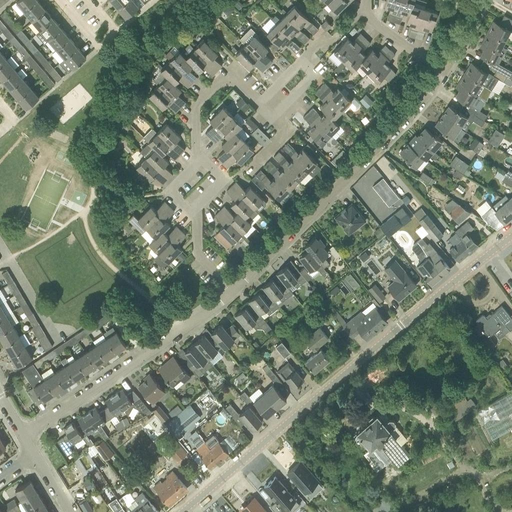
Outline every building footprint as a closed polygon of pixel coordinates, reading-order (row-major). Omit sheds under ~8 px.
[(38,0),(37,0),(18,0),(16,2),(25,11),(38,0)] [(33,21),(46,10),(38,0),(25,11),(33,21)] [(126,17),(139,6),(133,0),(126,0),(118,8),(126,17)] [(349,0),(330,0),(328,3),(333,8),(330,11),(334,15),(349,0)] [(386,0),(384,6),(390,7),(387,19),(393,21),(400,0),(386,0)] [(400,0),(393,21),(400,24),(404,12),(409,13),(413,0),(400,0)] [(426,2),(420,0),(413,0),(409,13),(406,22),(412,24),(408,36),(415,38),(425,8),(426,2)] [(310,5),(306,1),(301,5),(306,10),(310,5)] [(295,5),(287,13),(283,9),(281,10),(285,14),(299,28),(303,24),(306,27),(314,34),(319,29),(312,22),(295,5)] [(422,40),(426,28),(431,30),(437,12),(425,8),(415,38),(422,40)] [(54,19),(46,10),(33,21),(41,30),(54,19)] [(14,20),(6,11),(1,15),(9,25),(14,20)] [(285,14),(280,20),(276,15),(272,19),(276,23),(290,37),(294,33),(297,36),(305,43),(310,38),(302,31),(299,28),(285,14)] [(180,20),(187,28),(193,22),(186,15),(180,20)] [(511,27),(511,19),(504,15),(499,25),(494,21),(488,32),(505,41),(510,43),(511,39),(511,32),(510,31),(511,27)] [(62,29),(54,19),(41,30),(41,31),(36,35),(44,44),(49,40),(62,29)] [(17,34),(22,30),(14,20),(9,25),(17,34)] [(326,30),(331,25),(326,20),(321,25),(326,30)] [(263,29),(267,33),(281,46),(285,42),(288,46),(296,52),(300,47),(290,37),(276,23),(269,31),(265,26),(263,29)] [(14,36),(6,27),(1,31),(10,40),(14,36)] [(57,49),(70,38),(62,29),(49,40),(57,49)] [(17,34),(25,44),(30,40),(22,30),(17,34)] [(168,31),(164,35),(168,40),(172,36),(168,31)] [(504,53),(505,53),(508,48),(507,46),(503,44),(505,41),(488,32),(483,43),(486,45),(486,44),(504,53)] [(347,37),(334,51),(338,55),(343,60),(366,38),(361,33),(352,42),(347,37)] [(254,35),(247,42),(243,38),(241,40),(245,44),(268,66),(272,61),(264,53),(268,48),(254,35)] [(18,50),(22,46),(14,36),(10,40),(18,50)] [(78,47),(70,38),(57,49),(65,58),(78,47)] [(343,60),(344,60),(353,69),(359,63),(366,56),(366,55),(362,51),(371,43),(366,38),(343,60)] [(162,43),(158,39),(157,40),(153,44),(158,48),(162,43)] [(217,52),(204,39),(196,46),(192,42),(191,44),(195,48),(217,70),(222,65),(213,56),(217,52)] [(30,40),(25,44),(33,53),(38,49),(30,40)] [(277,50),(280,46),(275,41),(271,45),(277,50)] [(203,66),(212,75),(217,70),(195,48),(191,44),(190,43),(181,52),(199,71),(203,66)] [(232,49),(236,53),(249,67),(254,62),(263,71),(268,66),(245,44),(238,51),(234,47),(232,49)] [(359,63),(368,72),(390,49),(385,44),(376,53),(372,49),(366,55),(366,56),(359,63)] [(511,78),(511,70),(499,64),(504,53),(486,44),(486,45),(481,55),(494,62),(491,67),(496,70),(506,76),(507,76),(511,78)] [(26,59),(31,55),(22,46),(18,50),(26,59)] [(65,58),(73,68),(86,57),(78,47),(65,58)] [(41,62),(46,58),(38,49),(33,53),(41,62)] [(390,68),(391,68),(386,63),(395,54),(390,49),(368,72),(377,81),(383,76),(388,81),(396,74),(390,68)] [(193,82),(197,77),(189,68),(193,64),(199,71),(181,52),(179,51),(175,55),(170,50),(165,55),(170,60),(193,82)] [(34,69),(39,65),(31,55),(26,59),(34,69)] [(54,68),(46,58),(41,62),(49,72),(54,68)] [(0,77),(2,80),(15,69),(7,59),(0,65),(0,77)] [(188,87),(193,82),(170,60),(163,67),(159,63),(157,65),(161,69),(175,82),(179,78),(188,87)] [(487,73),(472,63),(465,73),(489,88),(491,89),(498,79),(503,81),(506,76),(496,70),(493,75),(488,72),(487,73)] [(39,65),(34,69),(42,78),(47,74),(39,65)] [(57,82),(62,77),(54,68),(49,72),(57,82)] [(23,78),(27,74),(23,70),(19,74),(15,69),(2,80),(10,89),(23,78)] [(158,85),(181,107),(186,102),(177,93),(181,89),(175,82),(161,69),(154,81),(159,84),(158,85)] [(459,83),(462,85),(475,93),(479,95),(487,100),(489,88),(465,73),(459,83)] [(50,88),(55,84),(47,74),(42,78),(50,88)] [(18,99),(31,87),(23,78),(10,89),(18,99)] [(342,109),(343,109),(348,104),(354,110),(355,110),(358,109),(359,108),(360,105),(360,103),(354,97),(352,100),(338,87),(334,91),(325,82),(320,87),(342,109)] [(167,103),(176,112),(181,107),(158,85),(149,94),(163,107),(167,103)] [(462,85),(456,95),(472,105),(479,95),(475,93),(462,85)] [(26,108),(39,97),(31,87),(18,99),(26,108)] [(346,113),(343,109),(342,109),(320,87),(315,92),(324,101),(319,106),(326,112),(333,119),(341,111),(344,115),(346,113)] [(366,94),(360,100),(367,108),(374,101),(366,94)] [(143,107),(148,101),(143,96),(137,102),(143,107)] [(240,108),(246,102),(242,98),(236,103),(240,108)] [(246,102),(240,108),(245,112),(250,107),(246,102)] [(460,127),(466,131),(473,120),(457,109),(456,110),(449,105),(442,115),(460,127)] [(205,133),(210,138),(233,116),(223,106),(210,120),(214,124),(205,133)] [(331,135),(340,125),(333,119),(326,112),(322,116),(313,107),(308,112),(331,135)] [(487,115),(477,109),(474,114),(484,120),(487,115)] [(308,130),(321,144),(329,136),(335,142),(336,141),(331,135),(308,112),(303,117),(312,126),(308,130)] [(474,114),(471,118),(484,127),(487,122),(484,120),(474,114)] [(442,115),(435,125),(443,130),(442,131),(453,138),(460,127),(442,115)] [(233,116),(210,138),(215,143),(224,134),(228,138),(235,131),(236,131),(242,125),(233,116)] [(180,136),(167,123),(158,132),(180,155),(185,150),(176,141),(180,136)] [(271,138),(258,126),(253,132),(265,144),(271,138)] [(433,133),(432,133),(425,127),(418,136),(416,134),(415,134),(434,151),(442,142),(445,145),(447,143),(443,140),(442,141),(433,133)] [(158,132),(157,133),(153,128),(144,137),(149,142),(162,155),(166,151),(175,159),(180,155),(158,132)] [(495,128),(489,142),(499,146),(505,132),(495,128)] [(217,158),(222,163),(244,140),(236,131),(235,131),(228,138),(222,144),(226,149),(217,158)] [(434,151),(415,134),(408,143),(424,158),(426,160),(430,155),(435,159),(439,154),(434,151)] [(247,142),(244,140),(222,163),(227,167),(236,159),(240,163),(254,149),(247,142)] [(484,144),(479,141),(473,149),(478,153),(484,144)] [(483,156),(486,151),(490,151),(492,148),(492,144),(486,141),(484,144),(483,146),(478,153),(483,156)] [(145,157),(168,179),(173,174),(164,165),(168,161),(162,155),(149,142),(140,151),(145,157)] [(424,158),(408,143),(400,152),(407,158),(406,159),(415,168),(424,158)] [(309,154),(313,149),(307,144),(303,148),(309,154)] [(351,154),(356,149),(352,146),(347,150),(351,154)] [(291,155),(293,158),(294,158),(307,171),(316,162),(309,154),(303,148),(299,153),(296,149),(291,155)] [(298,180),(303,185),(313,176),(307,171),(294,158),(293,158),(289,162),(279,151),(274,157),(284,167),(285,167),(298,180)] [(458,171),(465,161),(456,155),(450,164),(457,169),(456,169),(458,171)] [(136,166),(142,172),(138,176),(145,183),(149,179),(150,180),(154,175),(163,184),(168,179),(145,157),(136,166)] [(458,171),(456,169),(453,174),(460,179),(463,174),(467,168),(469,165),(465,161),(458,171)] [(272,173),(272,172),(275,176),(289,189),(298,180),(285,167),(284,167),(280,171),(277,168),(272,173)] [(511,171),(509,170),(507,172),(502,169),(501,172),(506,175),(505,175),(511,179),(511,171)] [(432,184),(435,180),(423,172),(420,177),(432,184)] [(262,189),(266,185),(263,182),(256,175),(251,179),(262,189)] [(502,181),(511,186),(511,179),(505,175),(502,181)] [(271,180),(268,177),(263,182),(266,185),(280,199),(287,191),(289,189),(275,176),(271,180)] [(245,190),(236,181),(231,186),(258,212),(266,204),(266,202),(250,185),(245,190)] [(456,188),(462,193),(466,189),(459,184),(456,188)] [(261,215),(258,212),(231,186),(227,191),(235,200),(231,204),(237,211),(238,210),(249,221),(252,224),(261,215)] [(511,210),(511,197),(509,200),(505,195),(502,198),(511,210)] [(401,199),(406,205),(410,201),(406,196),(401,199)] [(497,230),(511,216),(511,210),(502,198),(491,207),(480,216),(485,221),(497,230)] [(151,206),(138,219),(134,214),(129,220),(142,234),(148,229),(147,228),(169,206),(164,201),(156,210),(151,206)] [(459,223),(471,213),(459,203),(458,204),(455,201),(447,209),(459,223)] [(352,203),(345,208),(335,217),(349,234),(366,220),(352,203)] [(148,229),(156,237),(163,230),(164,231),(170,224),(165,220),(174,211),(169,206),(147,228),(148,229)] [(225,206),(220,211),(246,237),(256,228),(252,224),(249,221),(238,210),(237,211),(233,215),(225,206)] [(399,219),(404,225),(412,219),(402,207),(395,214),(399,219)] [(219,229),(220,230),(214,235),(224,245),(230,239),(233,242),(240,235),(245,239),(246,237),(220,211),(215,216),(224,224),(219,229)] [(397,229),(403,225),(404,226),(404,225),(399,219),(395,214),(380,225),(389,236),(397,229)] [(419,220),(436,240),(444,234),(427,214),(419,220)] [(468,221),(461,226),(462,227),(455,232),(459,236),(462,239),(467,245),(462,249),(467,254),(478,246),(467,233),(474,228),(468,221)] [(159,253),(181,231),(176,226),(167,235),(164,231),(163,230),(156,237),(151,242),(149,244),(152,246),(159,253)] [(381,226),(374,232),(379,238),(386,233),(381,226)] [(186,235),(181,231),(159,253),(153,259),(162,268),(182,249),(177,244),(186,235)] [(459,261),(467,254),(462,249),(467,245),(462,239),(459,236),(451,242),(454,246),(450,250),(459,261)] [(307,247),(324,268),(329,263),(324,256),(328,253),(323,246),(325,245),(319,238),(318,239),(316,237),(306,245),(307,247)] [(439,278),(450,269),(429,243),(428,244),(422,238),(417,242),(427,254),(435,263),(434,264),(438,270),(434,273),(439,278)] [(416,266),(431,285),(439,278),(434,273),(438,270),(434,264),(435,263),(427,254),(417,242),(413,246),(412,249),(422,261),(416,266)] [(341,254),(333,245),(329,248),(336,258),(341,254)] [(316,266),(323,275),(327,272),(324,268),(307,247),(305,249),(307,251),(299,257),(310,270),(316,266)] [(177,257),(182,261),(186,257),(182,253),(177,257)] [(236,266),(241,262),(236,257),(231,261),(236,266)] [(300,271),(297,268),(291,260),(286,263),(287,265),(277,273),(287,287),(288,286),(293,282),(297,288),(307,280),(300,271)] [(400,299),(417,285),(405,272),(395,260),(385,269),(395,281),(388,286),(400,299)] [(307,280),(312,277),(304,267),(300,271),(307,280)] [(7,270),(2,273),(8,284),(14,281),(7,270)] [(269,279),(270,280),(263,287),(269,295),(273,300),(274,300),(279,307),(284,302),(283,301),(293,293),(288,286),(287,287),(277,273),(269,279)] [(360,285),(350,273),(345,277),(355,289),(360,285)] [(8,284),(15,295),(20,292),(14,281),(8,284)] [(386,297),(375,284),(369,289),(380,302),(386,297)] [(20,292),(15,295),(21,306),(27,302),(20,292)] [(264,319),(269,315),(279,307),(274,300),(273,300),(269,295),(264,299),(259,292),(249,300),(256,309),(259,314),(260,313),(264,319)] [(378,308),(381,305),(375,297),(371,300),(378,308)] [(27,302),(21,306),(18,308),(21,313),(24,311),(27,316),(33,313),(27,302)] [(266,332),(271,328),(264,319),(260,313),(259,314),(256,309),(251,313),(246,306),(235,315),(246,328),(252,324),(256,329),(257,328),(263,328),(266,332)] [(511,318),(502,306),(491,314),(490,312),(486,316),(484,315),(482,314),(476,319),(476,321),(478,323),(473,327),(480,336),(485,332),(489,337),(504,323),(510,330),(511,328),(511,318)] [(347,324),(344,326),(343,327),(352,338),(360,331),(367,339),(387,322),(376,309),(366,318),(361,312),(347,324)] [(13,311),(6,315),(6,314),(0,318),(0,332),(13,325),(12,325),(19,321),(13,311)] [(344,326),(347,324),(336,311),(334,313),(344,326)] [(34,327),(39,323),(33,313),(27,316),(34,327)] [(99,327),(109,320),(106,315),(95,322),(99,327)] [(95,322),(85,329),(88,334),(99,327),(95,322)] [(46,335),(39,323),(34,327),(32,328),(38,339),(46,335)] [(224,348),(241,333),(233,324),(226,330),(222,324),(211,333),(214,336),(223,346),(222,346),(224,348)] [(0,337),(4,344),(19,336),(13,325),(0,332),(0,337)] [(329,359),(319,347),(329,338),(320,328),(305,340),(316,353),(306,361),(314,371),(329,359)] [(88,334),(85,329),(75,335),(78,341),(88,334)] [(116,352),(126,345),(117,331),(106,338),(116,352)] [(195,343),(208,358),(222,346),(223,346),(214,336),(210,340),(205,334),(195,343)] [(53,346),(46,335),(38,339),(45,351),(53,346)] [(75,335),(65,342),(68,348),(78,341),(75,335)] [(25,346),(19,336),(4,344),(11,355),(25,346)] [(96,345),(105,359),(116,352),(106,338),(96,345)] [(65,342),(54,349),(57,355),(68,348),(65,342)] [(285,357),(291,352),(282,342),(276,347),(285,357)] [(190,357),(185,361),(187,363),(186,363),(190,368),(191,368),(199,377),(213,364),(208,358),(195,343),(185,351),(190,357)] [(86,352),(95,366),(105,359),(96,345),(86,352)] [(11,355),(17,366),(32,357),(25,346),(11,355)] [(54,349),(43,356),(47,362),(57,355),(54,349)] [(76,359),(85,373),(95,366),(86,352),(76,359)] [(33,363),(37,368),(47,362),(43,356),(33,363)] [(76,359),(69,363),(66,357),(61,360),(65,366),(74,380),(85,373),(76,359)] [(191,376),(174,357),(159,370),(172,384),(180,377),(184,382),(191,376)] [(502,371),(508,366),(503,359),(497,363),(502,371)] [(304,380),(295,370),(289,362),(277,372),(284,380),(286,379),(294,388),(304,380)] [(41,375),(37,368),(33,363),(31,365),(23,370),(34,387),(27,391),(36,404),(43,400),(43,401),(54,394),(41,375)] [(278,378),(270,368),(267,364),(263,368),(266,372),(274,381),(278,378)] [(64,387),(74,380),(65,366),(54,373),(64,387)] [(41,375),(54,394),(64,387),(54,373),(51,368),(41,375)] [(235,376),(240,383),(247,377),(241,370),(235,376)] [(146,379),(139,386),(153,403),(165,392),(149,374),(145,378),(146,379)] [(284,397),(273,385),(263,393),(276,408),(286,400),(284,397)] [(124,409),(128,415),(134,406),(146,413),(150,409),(133,390),(127,394),(123,388),(114,394),(124,409)] [(456,421),(477,405),(471,397),(468,400),(461,390),(443,403),(456,421)] [(240,395),(248,404),(252,400),(245,391),(240,395)] [(254,402),(267,417),(276,408),(263,393),(254,402)] [(110,419),(124,409),(114,394),(105,400),(109,406),(104,409),(110,419)] [(233,416),(238,413),(230,403),(226,407),(233,416)] [(171,420),(166,425),(177,438),(200,417),(189,404),(171,420)] [(158,406),(152,411),(163,423),(164,422),(166,425),(171,420),(158,406)] [(252,429),(262,421),(249,406),(239,414),(252,429)] [(97,428),(110,419),(104,409),(99,413),(96,407),(87,413),(97,428)] [(177,414),(173,409),(169,412),(173,418),(177,414)] [(97,428),(87,413),(78,419),(82,424),(77,428),(83,437),(97,428)] [(378,442),(398,466),(411,454),(402,444),(408,439),(396,425),(396,423),(393,420),(389,420),(384,424),(377,416),(375,417),(372,416),(369,419),(369,422),(357,432),(371,448),(378,442)] [(126,417),(115,423),(118,430),(130,423),(126,417)] [(68,434),(63,437),(57,441),(67,455),(73,451),(69,446),(83,437),(77,428),(73,422),(64,428),(68,434)] [(247,440),(241,433),(238,435),(238,439),(243,444),(247,440)] [(205,441),(199,434),(191,440),(197,447),(205,441)] [(195,450),(211,468),(229,453),(219,442),(214,436),(206,443),(205,441),(195,450)] [(442,454),(435,441),(432,437),(427,439),(430,444),(417,450),(424,464),(442,454)] [(103,440),(95,446),(106,460),(114,454),(103,440)] [(177,462),(187,453),(176,441),(166,450),(177,462)] [(91,457),(98,451),(93,444),(88,447),(86,449),(91,457)] [(301,461),(287,473),(305,492),(318,481),(301,461)] [(160,481),(154,486),(169,504),(187,488),(172,471),(167,476),(168,478),(162,483),(160,481)] [(298,499),(276,477),(266,485),(266,486),(286,510),(298,499)] [(87,488),(93,486),(91,478),(84,480),(87,488)] [(19,496),(22,500),(37,492),(30,480),(15,489),(19,496)] [(159,511),(141,491),(134,497),(136,500),(142,507),(146,511),(159,511)] [(29,511),(43,502),(37,492),(22,500),(29,511)] [(368,509),(369,511),(386,511),(396,504),(387,493),(368,509)] [(124,509),(126,511),(146,511),(142,507),(136,500),(128,506),(127,504),(128,504),(123,496),(118,499),(124,509)] [(266,511),(254,497),(246,504),(248,506),(242,511),(266,511)] [(15,499),(5,504),(8,509),(17,503),(15,499)] [(120,511),(126,511),(124,509),(118,499),(113,502),(119,511),(120,511)] [(84,511),(89,511),(93,510),(86,500),(79,504),(84,511)] [(49,511),(43,502),(29,511),(49,511)] [(17,503),(8,509),(9,511),(13,511),(20,508),(17,503)]
